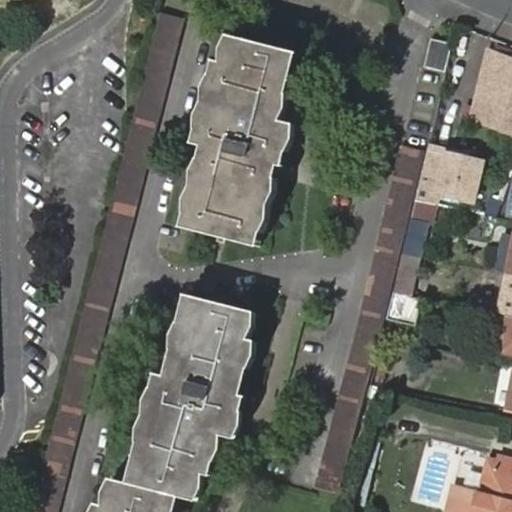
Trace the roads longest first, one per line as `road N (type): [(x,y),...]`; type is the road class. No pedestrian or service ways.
road 1 (residential): [(356,270),(411,69),(289,0)]
road 2 (residential): [(215,0),(195,30),(132,284)]
road 3 (residential): [(132,284),(73,511)]
road 4 (residential): [(356,270),(132,284)]
road 5 (residential): [(301,472),(356,270)]
